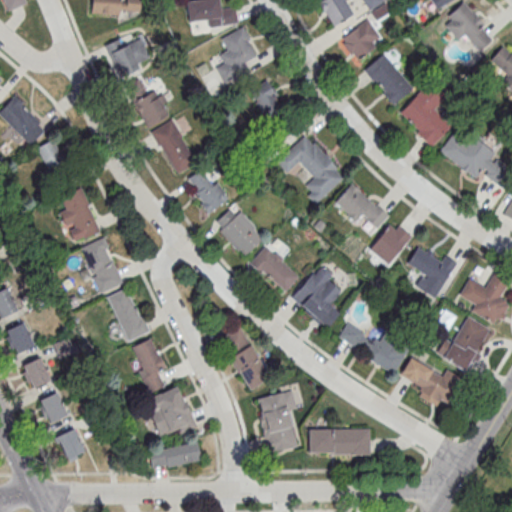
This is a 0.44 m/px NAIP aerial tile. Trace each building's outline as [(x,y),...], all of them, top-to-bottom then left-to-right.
[(24,0),(26,3),(7,10),(3,0),(24,0)] [(119,13),(118,0),(90,0),(90,13),(119,13)] [(190,0),(185,1),(188,22),(206,19),(208,27),(238,23),(235,5),(220,8),(218,0),(190,0)] [(318,0),(331,25),(355,14),(347,0),(318,0)] [(430,0),(434,8),(449,0),(430,0)] [(464,33),(478,49),(494,35),(463,1),(441,21),(458,39),(464,33)] [(352,59),(380,43),(368,20),(339,36),(352,59)] [(243,25),(220,38),(227,49),(218,54),(223,63),(215,67),(224,84),(249,71),(244,62),(256,56),(247,40),(250,38),(243,25)] [(106,46),(118,74),(150,61),(139,33),(106,46)] [(362,71),(393,104),(413,85),(382,52),(362,71)] [(123,85),(130,99),(144,91),(138,78),(123,85)] [(248,90),(264,117),(282,106),(266,79),(248,90)] [(430,144),(450,125),(433,107),(441,99),(427,84),(398,112),(430,144)] [(133,98),(142,125),(169,116),(160,89),(133,98)] [(14,94),(0,108),(0,115),(28,144),(47,127),(14,94)] [(151,129),(174,173),(195,162),(172,118),(151,129)] [(439,151),(475,178),(481,170),(497,183),(507,169),(490,157),(493,154),(457,126),(439,151)] [(303,135),(311,144),(314,142),(337,167),(336,169),(342,177),(315,202),(308,195),(312,191),(305,184),(313,177),(298,161),(286,172),(275,160),(288,148),(288,149),(303,135)] [(35,148),(50,171),(66,161),(51,138),(35,148)] [(226,198),(204,166),(184,179),(206,212),(226,198)] [(334,201),(351,182),(388,214),(376,227),(361,213),(355,220),(334,201)] [(82,188),(60,196),(64,209),(61,210),(71,240),(97,231),(82,188)] [(511,220),(511,195),(501,214),(511,220)] [(238,211),(236,213),(230,207),(212,223),(242,255),(262,236),(238,211)] [(387,264),(410,236),(391,220),(368,248),(387,264)] [(80,246),(98,292),(122,282),(103,237),(80,246)] [(264,246),(298,276),(285,291),(261,270),(260,272),(249,263),(264,246)] [(456,262),(434,297),(416,285),(422,276),(426,279),(427,276),(406,262),(417,246),(426,251),(427,249),(434,253),(432,256),(441,261),(444,255),(456,262)] [(312,272),(291,297),(327,327),(339,313),(329,304),(340,290),(328,280),(330,277),(330,271),(325,267),(319,267),(314,274),(312,272)] [(496,267),(511,276),(499,296),(507,301),(506,302),(509,304),(500,319),(497,317),(493,323),(471,310),(475,304),(459,294),(469,277),(484,287),(496,267)] [(0,288),(6,286),(16,310),(0,316),(0,288)] [(107,296),(127,340),(149,330),(142,315),(140,317),(130,296),(128,297),(124,288),(107,296)] [(467,315),(489,328),(472,357),(475,359),(467,372),(436,353),(445,338),(451,342),(467,315)] [(6,329),(22,321),(33,345),(16,353),(13,347),(10,348),(5,336),(8,335),(6,329)] [(335,343),(396,370),(405,350),(344,323),(335,343)] [(218,336),(237,326),(269,377),(248,389),(218,336)] [(73,350),(67,336),(52,343),(58,357),(73,350)] [(165,367),(151,336),(129,346),(149,393),(164,386),(158,370),(165,367)] [(446,402),(457,380),(409,356),(398,378),(446,402)] [(22,364),(39,357),(50,380),(33,388),(30,382),(27,383),(21,371),(25,370),(22,364)] [(143,400),(162,441),(196,425),(184,401),(183,401),(176,385),(143,400)] [(266,452),(296,447),(289,410),(295,409),(291,390),(255,396),(266,452)] [(39,399),(56,391),(66,415),(49,423),(46,417),(44,418),(38,406),(41,405),(39,399)] [(56,435),(73,427),(84,450),(67,458),(64,453),(61,454),(56,442),(59,441),(56,435)] [(369,428),(307,428),(307,454),(369,454),(369,428)] [(151,469),(200,461),(197,441),(148,449),(151,469)]
